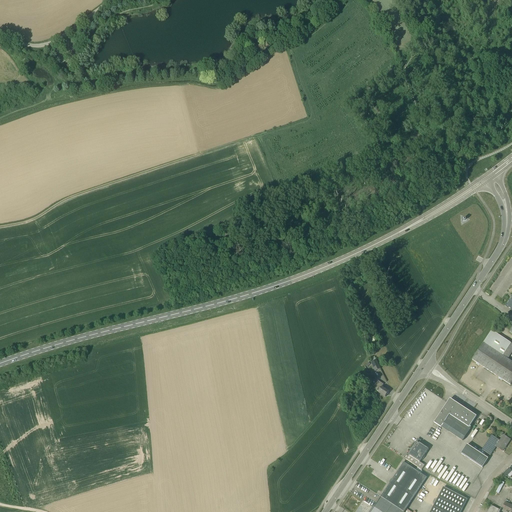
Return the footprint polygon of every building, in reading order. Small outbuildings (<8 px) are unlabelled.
[(473,360),(511,385),(511,382),(511,361),(508,359),(511,352),(511,343),(492,331),(484,343),(473,360)] [(375,372),(381,369),(376,360),(371,363),(375,372)] [(389,391),(382,387),(384,384),(378,380),(374,386),(376,391),(386,397),(389,391)] [(450,400),(434,424),(442,429),(462,443),(470,430),(478,418),(450,400)] [(503,452),(503,451),(510,440),(504,436),(500,441),(492,435),(482,450),(491,456),(496,447),(503,452)] [(417,443),(409,455),(406,460),(412,464),(422,470),(425,466),(420,463),(429,449),(420,443),(419,444),(417,443)] [(489,459),(467,445),(461,454),(483,468),(489,459)] [(404,463),(398,471),(394,477),(405,484),(417,492),(427,478),(404,463)] [(508,475),(511,471),(509,468),(503,475),(505,478),(508,475)] [(390,483),(401,490),(405,484),(394,477),(390,483)] [(390,483),(389,485),(381,497),(403,511),(404,511),(411,502),(413,498),(401,490),(390,483)] [(401,490),(413,498),(417,492),(405,484),(401,490)] [(468,500),(464,498),(444,487),(438,497),(462,510),(468,500)] [(403,511),(381,497),(374,508),(380,511),(403,511)] [(438,497),(434,506),(444,511),(461,511),(462,510),(438,497)] [(503,507),(505,508),(511,511),(511,506),(505,502),(503,507)]
